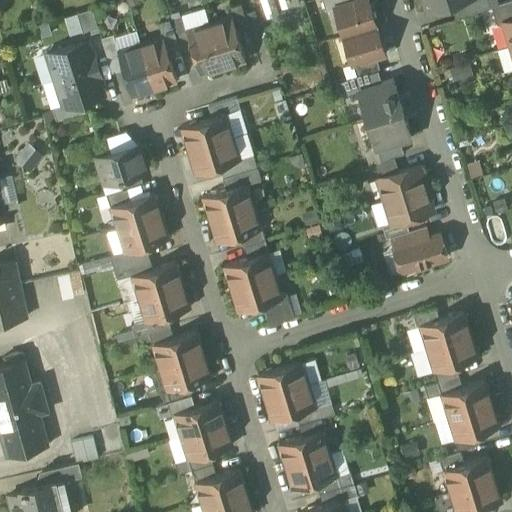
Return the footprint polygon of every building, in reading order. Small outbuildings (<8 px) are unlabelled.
[(321,0),(325,12),(334,8),(334,7),(357,0),(321,0)] [(334,8),(343,36),(375,26),(367,0),(357,0),(334,7),(334,8)] [(423,0),(427,12),(450,5),(466,0),(423,0)] [(466,0),(450,5),(454,18),(489,8),(486,0),(466,0)] [(491,7),(497,26),(503,24),(503,22),(511,19),(511,0),(511,1),(491,7)] [(232,15),(236,27),(247,23),(241,2),(229,6),(232,15)] [(76,12),(83,34),(98,30),(91,8),(76,12)] [(232,15),(209,22),(222,65),(245,58),(236,27),(232,15)] [(503,24),(510,45),(511,44),(511,19),(503,22),(503,24)] [(199,72),(222,65),(209,22),(186,29),(192,49),(199,72)] [(384,55),(375,26),(343,36),(352,65),(375,57),(384,55)] [(174,31),(181,52),(192,49),(186,29),(186,28),(174,31)] [(108,62),(111,72),(123,68),(117,50),(118,50),(113,33),(100,36),(108,62)] [(163,36),(140,43),(153,86),(176,79),(163,36)] [(47,52),(55,78),(97,65),(94,57),(86,53),(89,47),(87,39),(47,52)] [(130,93),(153,86),(140,43),(118,50),(117,50),(123,68),(130,93)] [(352,65),(356,77),(378,71),(379,70),(375,57),(352,65)] [(99,73),(97,65),(55,78),(63,104),(63,105),(81,100),(103,93),(101,85),(95,82),(99,73)] [(381,82),(378,71),(356,77),(343,81),(347,94),(358,90),(358,89),(381,82)] [(358,90),(367,119),(401,109),(392,79),(381,82),(358,89),(358,90)] [(208,105),(212,116),(224,112),(240,107),(237,96),(208,105)] [(52,107),(56,120),(85,111),(81,100),(63,105),(63,104),(52,107)] [(410,139),(401,109),(367,119),(376,149),(399,142),(410,139)] [(181,125),(188,148),(231,135),(224,112),(212,116),(181,125)] [(121,131),(106,136),(110,147),(111,151),(139,143),(121,131)] [(239,158),(231,135),(188,148),(196,171),(220,164),(239,158)] [(89,154),(110,147),(106,136),(85,143),(89,154)] [(30,141),(16,156),(28,169),(43,154),(30,141)] [(376,149),(381,163),(394,157),(404,154),(399,142),(376,149)] [(96,156),(103,182),(117,177),(139,171),(147,168),(139,143),(111,151),(96,156)] [(220,164),(223,175),(254,166),(251,154),(239,158),(220,164)] [(394,157),(381,163),(364,170),(368,182),(377,179),(377,178),(398,171),(394,157)] [(377,179),(384,200),(425,188),(418,165),(398,171),(377,178),(377,179)] [(258,177),(254,166),(223,175),(227,187),(246,181),(258,177)] [(117,177),(121,189),(127,187),(142,182),(139,171),(117,177)] [(203,194),(210,217),(253,204),(246,181),(227,187),(203,194)] [(142,182),(127,187),(131,198),(150,192),(149,188),(144,189),(142,182)] [(110,205),(131,198),(127,187),(121,189),(106,194),(109,205),(110,205)] [(432,211),(425,188),(384,200),(391,222),(391,224),(405,219),(432,211)] [(110,205),(118,228),(161,214),(154,191),(150,192),(131,198),(110,205)] [(260,227),(253,204),(210,217),(217,240),(240,233),(260,227)] [(168,237),(161,214),(118,228),(125,250),(144,245),(168,237)] [(386,239),(391,237),(408,231),(405,219),(391,224),(391,222),(382,226),(386,239)] [(240,233),(243,244),(265,238),(261,226),(260,227),(240,233)] [(426,226),(408,231),(391,237),(395,248),(429,237),(426,226)] [(394,248),(401,271),(446,257),(439,234),(429,237),(395,248),(394,248)] [(268,249),(265,238),(243,244),(247,256),(267,250),(268,249)] [(114,254),(118,265),(148,256),(144,245),(125,250),(114,254)] [(224,263),(231,286),(274,273),(267,250),(247,256),(224,263)] [(151,268),(148,256),(118,265),(121,277),(132,273),(151,268)] [(132,273),(139,296),(182,283),(175,260),(151,268),(132,273)] [(0,264),(0,322),(25,317),(13,262),(0,264)] [(56,276),(61,303),(71,301),(69,293),(84,290),(81,277),(79,271),(56,276)] [(280,293),(274,273),(231,286),(238,309),(262,301),(281,296),(280,293)] [(189,306),(182,283),(139,296),(146,319),(166,313),(189,306)] [(262,301),(269,324),(294,316),(286,291),(280,293),(281,296),(262,301)] [(412,314),(416,326),(420,324),(438,318),(435,307),(412,314)] [(420,324),(427,347),(470,333),(463,311),(438,318),(420,324)] [(131,324),(134,335),(169,324),(166,313),(146,319),(131,324)] [(173,335),(169,324),(134,335),(138,346),(153,341),(173,335)] [(416,350),(427,347),(420,324),(416,326),(409,328),(416,350)] [(153,341),(160,365),(203,352),(196,328),(173,335),(153,341)] [(477,356),(470,333),(427,347),(434,370),(455,363),(477,356)] [(5,356),(7,364),(25,359),(23,352),(5,356)] [(210,375),(203,352),(160,365),(167,388),(188,382),(210,375)] [(257,371),(265,394),(307,381),(300,358),(257,371)] [(0,365),(0,437),(5,456),(47,445),(39,414),(48,412),(45,399),(36,401),(31,384),(25,359),(7,364),(0,365)] [(424,386),(427,397),(441,393),(462,386),(458,375),(455,363),(434,370),(433,370),(436,382),(424,386)] [(324,376),(307,381),(314,404),(318,403),(329,400),(331,399),(324,376)] [(441,393),(449,415),(492,402),(484,379),(462,386),(441,393)] [(314,404),(307,381),(265,394),(272,417),(294,410),(314,404)] [(40,382),(31,384),(36,401),(45,399),(40,382)] [(166,388),(170,399),(191,393),(188,382),(167,388),(166,388)] [(195,405),(191,393),(170,399),(157,403),(160,416),(163,415),(173,411),(174,411),(195,405)] [(174,411),(182,434),(224,421),(217,398),(195,405),(174,411)] [(329,400),(318,403),(321,415),(332,411),(329,400)] [(499,425),(492,402),(449,415),(456,438),(476,432),(499,425)] [(298,421),(321,415),(318,403),(314,404),(294,410),(298,421)] [(276,428),(298,421),(294,410),(272,417),(276,428)] [(170,437),(182,434),(174,411),(173,411),(163,415),(170,437)] [(298,421),(301,433),(322,427),(324,426),(321,415),(298,421)] [(231,443),(224,421),(182,434),(189,457),(209,451),(231,443)] [(278,440),(286,463),(329,450),(322,427),(301,433),(278,440)] [(466,460),(462,449),(479,444),(476,432),(456,438),(454,439),(458,451),(440,456),(444,467),(466,460)] [(182,434),(170,437),(168,438),(175,461),(189,457),(182,434)] [(70,442),(76,464),(78,463),(98,458),(93,437),(70,442)] [(336,473),(329,450),(286,463),(293,486),(315,479),(336,473)] [(178,473),(191,469),(212,462),(209,451),(189,457),(175,461),(174,461),(178,473)] [(444,467),(451,490),(494,477),(487,454),(466,460),(444,467)] [(216,473),(212,462),(191,469),(194,480),(195,480),(216,473)] [(81,477),(78,463),(76,464),(41,472),(44,485),(62,480),(63,482),(81,477)] [(195,480),(203,503),(246,489),(239,466),(216,473),(195,480)] [(315,479),(319,490),(353,480),(350,469),(336,473),(315,479)] [(461,511),(501,500),(494,477),(451,490),(457,511),(461,511)] [(12,511),(69,511),(63,482),(62,480),(44,485),(20,490),(21,493),(8,496),(12,511)] [(319,490),(322,502),(343,496),(356,492),(357,491),(353,480),(319,490)] [(252,511),(246,489),(203,503),(205,511),(252,511)] [(362,511),(356,492),(343,496),(347,511),(362,511)] [(300,509),(300,511),(347,511),(343,496),(322,502),(300,509)]
